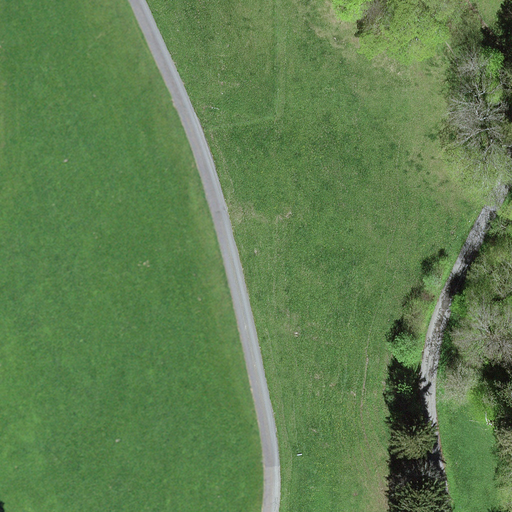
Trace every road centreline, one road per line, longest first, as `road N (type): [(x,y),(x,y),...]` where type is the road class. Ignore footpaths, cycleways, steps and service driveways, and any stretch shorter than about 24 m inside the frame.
road 1 (unclassified): [(274,511),(275,436),(211,159),(143,0)]
road 2 (unclassified): [(511,198),(436,352),(433,447),(447,511)]
